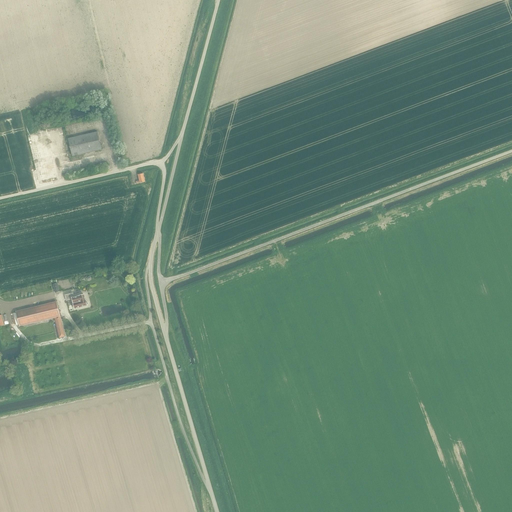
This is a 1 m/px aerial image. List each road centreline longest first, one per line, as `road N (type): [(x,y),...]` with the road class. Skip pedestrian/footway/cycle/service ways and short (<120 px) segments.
road 1 (unclassified): [(161,284),(511,151)]
road 2 (unclassified): [(216,511),(164,332)]
road 3 (unclassified): [(0,199),(161,162)]
road 4 (unclassified): [(181,133),(217,3)]
